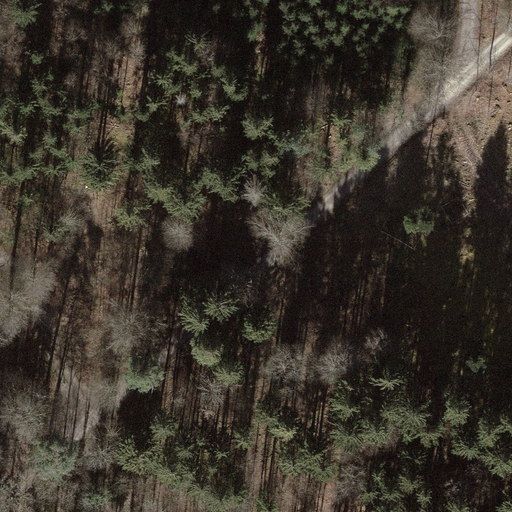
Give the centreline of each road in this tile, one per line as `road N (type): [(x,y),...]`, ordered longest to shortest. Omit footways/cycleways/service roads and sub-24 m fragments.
road 1 (track): [(462,0),(458,75),(0,508)]
road 2 (track): [(0,254),(32,287),(91,426)]
